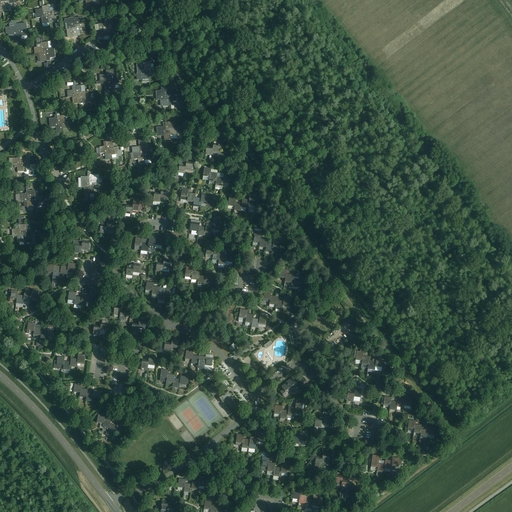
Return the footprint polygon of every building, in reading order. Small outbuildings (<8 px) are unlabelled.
[(50,12),(45,13),(45,15),(48,14),(48,19),(49,22),(52,21),(52,18),(54,18),(53,12),(54,12),(54,11),(53,11),(50,12)] [(70,19),(65,19),(66,30),(67,30),(68,30),(71,29),(72,29),(73,29),(77,28),(76,26),(74,27),(74,23),(73,18),(70,18),(70,19)] [(21,24),(15,25),(15,26),(16,29),(16,33),(18,33),(18,31),(22,30),(26,30),(25,24),(21,24)] [(81,24),(76,25),(76,26),(78,26),(79,31),(79,33),(79,34),(83,33),(83,30),(85,30),(84,24),(81,24)] [(6,28),(6,29),(6,33),(7,33),(8,33),(9,36),(10,36),(12,36),(14,35),(18,35),(18,33),(16,33),(16,29),(15,26),(14,27),(15,29),(10,30),(9,28),(6,28)] [(14,35),(12,36),(12,37),(15,36),(15,41),(21,41),(21,36),(20,32),(18,33),(18,35),(14,35)] [(48,48),(43,49),(44,51),(46,51),(46,55),(47,61),(49,60),(49,58),(54,57),(53,48),(49,48),(48,48)] [(40,54),(38,54),(39,61),(47,61),(46,55),(46,51),(44,51),(44,53),(40,54)] [(140,65),(137,65),(137,67),(138,73),(143,73),(146,73),(146,71),(144,71),(143,63),(140,64),(140,65)] [(113,76),(109,77),(109,79),(111,79),(111,83),(112,87),(112,88),(112,90),(114,90),(114,87),(112,86),(112,85),(118,85),(118,80),(117,80),(117,76),(113,76)] [(73,91),(68,91),(68,97),(72,97),(73,97),(77,97),(77,95),(75,95),(74,93),(74,92),(74,90),(74,88),(74,87),(74,86),(72,86),(73,90),(73,91)] [(161,92),(155,92),(155,100),(158,100),(160,100),(163,99),(166,99),(166,97),(164,97),(164,93),(164,89),(160,90),(161,92)] [(81,92),(77,93),(77,95),(79,95),(79,99),(79,103),(85,102),(85,93),(85,92),(81,92)] [(171,95),(166,95),(166,97),(168,97),(169,101),(169,105),(173,105),(172,101),(176,101),(176,97),(174,97),(174,95),(177,95),(177,97),(180,96),(180,94),(179,94),(174,94),(171,95)] [(163,99),(160,100),(161,103),(162,103),(162,106),(169,106),(169,105),(169,101),(168,97),(166,97),(166,99),(163,99)] [(56,119),(50,119),(50,127),(56,127),(60,126),(60,124),(58,125),(58,121),(57,117),(57,116),(56,116),(56,119)] [(173,122),(165,123),(165,127),(166,131),(168,131),(168,129),(172,128),(174,128),(173,122)] [(159,134),(159,137),(163,137),(163,135),(164,135),(165,140),(171,139),(171,135),(170,131),(168,131),(168,133),(164,133),(159,134)] [(105,147),(100,148),(101,154),(105,153),(109,153),(109,151),(107,151),(106,147),(106,143),(106,141),(104,141),(105,146),(105,147)] [(213,148),(212,153),(218,154),(218,153),(220,153),(221,145),(213,144),(213,148)] [(26,160),(21,160),(21,162),(23,162),(24,167),(24,171),(24,172),(26,172),(26,168),(25,168),(25,167),(30,167),(30,165),(35,165),(35,162),(36,162),(36,161),(30,161),(30,160),(29,160),(26,160)] [(179,161),(177,177),(178,177),(178,173),(183,174),(184,174),(185,170),(185,169),(186,162),(179,161)] [(185,169),(185,170),(190,171),(194,171),(195,163),(186,162),(185,169)] [(90,177),(89,177),(89,181),(89,186),(91,185),(91,183),(96,183),(98,183),(97,179),(96,179),(96,177),(90,177)] [(88,188),(85,188),(85,194),(94,194),(94,190),(94,185),(91,185),(91,188),(88,188)] [(182,188),(180,200),(187,201),(187,200),(188,193),(189,189),(182,188)] [(27,194),(20,195),(20,202),(24,202),(31,201),(31,199),(29,199),(28,191),(28,189),(26,189),(27,192),(27,194)] [(154,193),(152,206),(153,206),(153,201),(159,202),(160,198),(161,194),(154,193)] [(201,198),(200,203),(205,204),(207,204),(208,195),(201,195),(201,198)] [(248,203),(248,205),(253,205),(255,206),(256,197),(249,196),(248,200),(248,203)] [(228,197),(227,210),(228,205),(233,206),(234,206),(235,202),(235,198),(228,197)] [(31,201),(24,202),(24,206),(27,206),(28,207),(34,207),(33,203),(33,199),(31,199),(31,201)] [(132,206),(132,211),(136,212),(138,212),(140,202),(133,201),(132,206)] [(126,206),(124,218),(125,214),(130,215),(131,215),(132,211),(132,206),(126,206)] [(213,225),(212,230),(217,230),(219,230),(221,218),(214,217),(213,225)] [(193,222),(191,234),(192,230),(198,231),(199,227),(199,223),(200,221),(193,220),(193,222)] [(101,222),(99,237),(100,233),(104,234),(106,234),(106,230),(107,229),(107,223),(101,222)] [(25,225),(19,225),(19,230),(19,234),(21,234),(21,231),(26,231),(29,231),(29,227),(25,227),(25,225)] [(198,231),(197,239),(198,235),(203,236),(204,236),(205,232),(206,228),(199,227),(198,231)] [(26,231),(21,231),(21,234),(23,233),(24,242),(30,241),(30,232),(34,232),(34,231),(29,231),(26,231)] [(135,237),(134,250),(135,246),(139,246),(141,247),(142,242),(142,238),(135,237)] [(155,240),(155,245),(160,246),(162,246),(163,238),(156,237),(155,240)] [(82,245),(81,249),(86,250),(87,250),(88,248),(89,248),(90,241),(89,241),(88,242),(86,242),(86,240),(83,240),(83,241),(82,241),(82,244),(82,245)] [(141,247),(140,255),(141,251),(146,252),(147,252),(148,248),(148,243),(142,242),(141,247)] [(73,244),(72,247),(75,247),(74,249),(74,252),(79,253),(80,253),(81,251),(81,249),(82,245),(82,244),(73,243),(73,244)] [(205,253),(205,256),(206,255),(212,256),(213,251),(213,247),(207,246),(206,253),(205,253)] [(212,256),(211,264),(212,264),(212,259),(217,260),(219,260),(219,256),(220,252),(213,251),(212,256)] [(163,264),(162,269),(171,270),(172,261),(164,260),(163,264)] [(157,263),(155,275),(156,271),(161,272),(162,272),(162,269),(163,264),(157,263)] [(46,264),(45,271),(46,272),(52,273),(53,273),(54,269),(54,265),(47,264),(46,264)] [(133,268),(133,273),(138,273),(139,273),(141,273),(142,265),(134,264),(133,268)] [(126,267),(125,279),(126,275),(132,276),(133,273),(133,268),(129,268),(126,267)] [(186,267),(184,279),(185,279),(185,276),(191,277),(192,271),(193,267),(186,267)] [(53,276),(52,279),(59,280),(59,278),(60,274),(60,270),(54,269),(53,273),(53,276)] [(191,277),(190,284),(191,284),(191,280),(196,280),(198,280),(198,276),(199,272),(192,271),(191,277)] [(205,277),(204,283),(209,284),(210,282),(211,282),(212,274),(205,273),(205,277)] [(298,284),(297,286),(303,287),(303,285),(304,285),(305,282),(306,282),(307,278),(305,278),(306,277),(306,274),(299,273),(299,276),(299,278),(298,279),(298,283),(298,284)] [(198,280),(197,289),(197,287),(198,284),(201,285),(204,285),(204,283),(205,277),(198,276),(198,280)] [(146,282),(145,294),(145,293),(145,290),(149,291),(151,291),(152,291),(153,286),(153,283),(146,282)] [(9,291),(8,297),(10,297),(10,298),(10,299),(15,300),(16,300),(17,295),(18,291),(11,291),(11,292),(9,291)] [(158,298),(158,300),(164,301),(165,297),(165,295),(166,292),(159,291),(158,296),(158,298)] [(112,310),(111,314),(114,314),(120,315),(120,311),(121,307),(115,306),(114,310),(112,310)] [(240,310),(238,322),(239,318),(244,318),(245,318),(246,314),(246,311),(240,310)] [(25,325),(25,330),(27,330),(26,333),(33,334),(35,325),(35,324),(28,323),(28,325),(25,325)] [(100,327),(100,331),(105,332),(106,332),(107,331),(108,331),(109,324),(107,324),(101,323),(100,327)] [(130,323),(129,331),(131,331),(136,332),(136,334),(137,335),(138,328),(139,324),(132,323),(130,323)] [(33,334),(33,336),(38,336),(40,336),(41,329),(41,326),(35,325),(33,334)] [(39,339),(39,340),(44,341),(46,341),(46,340),(47,330),(41,329),(40,336),(39,339)] [(47,330),(46,340),(51,341),(52,338),(53,338),(54,330),(48,329),(47,330)] [(270,341),(264,346),(266,349),(273,344),(272,343),(270,341)] [(354,352),(353,359),(355,359),(362,360),(362,356),(363,349),(360,348),(360,352),(356,351),(356,352),(354,352)] [(197,368),(202,369),(204,369),(204,366),(205,365),(205,360),(206,357),(199,356),(198,359),(198,365),(197,368)] [(205,365),(204,366),(210,366),(211,367),(212,358),(206,357),(205,360),(205,365)] [(375,361),(375,366),(378,367),(382,367),(384,367),(384,361),(383,360),(383,359),(376,358),(375,361)] [(161,369),(160,380),(163,381),(164,377),(167,378),(167,374),(168,371),(161,369)] [(167,378),(166,382),(171,383),(171,386),(173,386),(174,379),(174,375),(167,374),(167,378)] [(180,384),(185,385),(186,385),(186,384),(188,384),(189,378),(187,378),(187,377),(181,376),(180,380),(180,384)] [(283,389),(280,391),(282,395),(285,393),(293,387),(297,385),(295,382),(292,377),(285,383),(281,386),(283,389)] [(303,377),(295,382),(297,385),(301,390),(308,384),(303,377)] [(354,389),(353,397),(358,397),(360,397),(362,398),(363,395),(361,394),(361,390),(362,390),(363,390),(363,386),(355,385),(355,388),(354,389)] [(217,398),(220,395),(213,387),(210,390),(217,398)] [(345,393),(344,401),(346,401),(346,399),(350,400),(353,400),(353,397),(354,389),(348,388),(347,394),(345,393)] [(230,415),(241,407),(237,402),(236,403),(227,392),(218,399),(230,415)] [(404,399),(403,406),(410,407),(412,396),(405,395),(404,399)] [(384,396),(383,406),(390,407),(391,401),(391,397),(384,396)] [(397,402),(396,409),(400,410),(400,407),(403,407),(403,406),(404,399),(398,398),(397,402)] [(295,408),(294,413),(299,414),(301,414),(301,412),(303,412),(304,407),(302,407),(302,405),(295,404),(295,408)] [(322,419),(321,428),(324,428),(325,425),(326,425),(328,425),(329,414),(322,413),(322,419)] [(97,422),(97,423),(102,424),(103,424),(104,420),(105,416),(98,415),(97,422)] [(116,429),(116,430),(121,431),(123,431),(124,423),(117,422),(117,425),(116,429)] [(109,432),(109,433),(114,433),(115,434),(116,430),(116,429),(117,425),(110,424),(109,429),(109,432)] [(299,439),(299,441),(306,441),(306,440),(308,441),(309,434),(307,434),(307,433),(306,433),(302,432),(300,432),(300,436),(299,439)] [(257,437),(256,445),(258,445),(259,442),(263,443),(264,434),(264,433),(257,433),(257,434),(257,437)] [(248,449),(255,450),(255,446),(256,445),(257,437),(250,436),(249,440),(249,445),(248,449)] [(371,463),(371,466),(377,467),(378,463),(379,459),(379,456),(372,455),(372,459),(371,463)] [(392,461),(391,469),(394,469),(395,466),(397,466),(398,467),(398,464),(400,465),(401,460),(399,460),(399,458),(392,457),(392,461)] [(262,458),(260,469),(267,470),(268,463),(269,459),(262,458)] [(384,464),(384,469),(389,469),(391,470),(391,469),(392,461),(385,460),(384,464)] [(281,468),(280,473),(287,474),(288,466),(288,464),(284,464),(284,465),(281,465),(281,468)] [(313,501),(312,507),(319,508),(319,506),(320,498),(313,497),(313,501)] [(161,509),(160,511),(167,511),(168,507),(168,503),(162,502),(161,509)]
